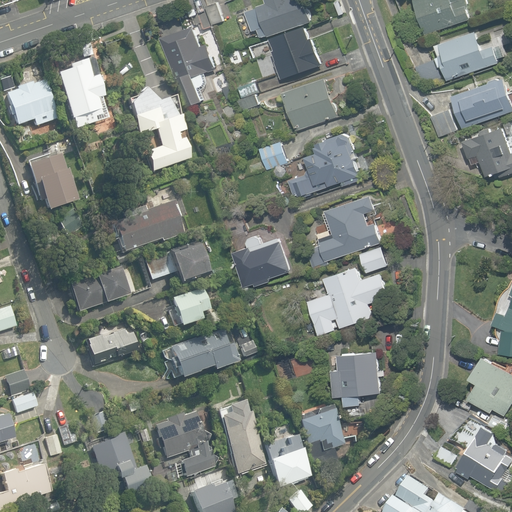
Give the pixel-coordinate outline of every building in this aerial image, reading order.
[(206,7),(213,26),(224,22),(223,19),(231,17),(225,0),(206,7)] [(260,29),(262,37),(269,35),(269,37),(313,22),(308,8),(313,7),(310,0),(266,0),(268,4),(249,12),(254,31),(260,29)] [(413,0),(426,34),(471,19),(467,7),(469,6),(467,0),(413,0)] [(338,4),(342,13),(346,11),(342,2),(338,4)] [(183,95),(187,107),(205,101),(202,91),(206,88),(209,83),(208,79),(206,73),(216,70),(227,99),(238,96),(225,60),(216,64),(215,64),(208,44),(202,47),(195,26),(163,38),(180,87),(177,88),(180,96),(183,95)] [(275,61),(281,79),(323,65),(313,36),(309,37),(305,27),(271,38),(275,50),(273,51),(277,61),(275,61)] [(482,50),(476,32),(435,45),(439,57),(436,58),(439,68),(443,67),(447,80),(500,62),(498,58),(507,55),(503,46),(495,49),(494,46),(482,50)] [(415,68),(425,89),(443,80),(434,59),(415,68)] [(80,121),(82,126),(95,122),(93,116),(100,114),(99,110),(101,109),(96,99),(103,96),(90,60),(87,60),(66,66),(68,70),(55,74),(69,119),(71,119),(73,124),(80,121)] [(0,77),(0,90),(4,90),(16,85),(12,73),(4,76),(0,77)] [(285,92),(298,130),(340,115),(327,78),(285,92)] [(511,92),(510,93),(505,78),(500,80),(497,78),(491,81),(489,83),(452,96),(463,128),(511,111),(511,92)] [(32,119),(35,126),(51,120),(48,114),(55,111),(44,80),(32,84),(31,82),(15,87),(16,89),(4,93),(15,125),(32,119)] [(240,87),(244,98),(262,91),(258,80),(240,87)] [(144,151),(151,172),(189,159),(182,139),(178,140),(175,133),(185,129),(180,116),(175,117),(164,99),(155,101),(142,88),(128,103),(133,118),(138,134),(152,129),(158,146),(144,151)] [(239,100),(243,110),(261,104),(257,94),(239,100)] [(431,117),(439,138),(458,131),(450,110),(431,117)] [(498,172),(500,178),(511,173),(511,148),(504,128),(495,131),(493,126),(482,130),(483,135),(464,141),(473,165),(481,162),(486,176),(498,172)] [(236,139),(239,140),(243,139),(244,135),(243,131),(239,130),(236,131),(234,135),(235,139),(236,139)] [(299,193),(300,196),(342,182),(344,186),(360,180),(359,176),(360,176),(355,159),(359,158),(352,137),(346,133),(314,144),(317,153),(305,157),(310,172),(290,179),(295,194),(299,193)] [(277,174),(282,176),(286,175),(289,170),(287,166),(283,164),(289,162),(282,141),(261,149),(268,169),(278,166),(277,169),(276,170),(277,174)] [(40,192),(46,210),(76,200),(59,149),(25,161),(36,193),(40,192)] [(282,197),(286,206),(293,203),(289,194),(282,197)] [(308,249),(315,269),(330,263),(329,260),(383,242),(376,222),(370,224),(366,213),(377,209),(372,195),(326,211),(334,233),(320,237),(322,241),(321,242),(321,244),(308,249)] [(117,238),(122,252),(161,239),(161,241),(182,234),(178,222),(181,220),(174,199),(144,209),(142,204),(125,210),(127,218),(109,224),(114,239),(117,238)] [(55,217),(68,235),(83,225),(71,207),(55,217)] [(223,218),(230,237),(250,231),(243,211),(223,218)] [(234,252),(245,287),(255,283),(256,286),(271,280),(271,278),(293,270),(282,240),(269,245),(268,241),(263,243),(261,237),(257,235),(250,238),(247,242),(249,247),(236,251),(234,252)] [(174,271),(178,281),(206,272),(195,241),(142,260),(149,280),(174,271)] [(361,253),(368,272),(388,265),(382,246),(361,253)] [(68,284),(77,311),(129,294),(120,266),(68,284)] [(309,301),(320,334),(338,328),(335,319),(339,318),(342,327),(375,315),(371,303),(390,296),(382,272),(362,279),(358,266),(326,277),(331,293),(309,301)] [(169,298),(179,326),(200,319),(198,312),(208,309),(201,287),(169,298)] [(501,351),(511,352),(511,289),(510,295),(511,295),(511,301),(507,314),(499,311),(493,324),(503,329),(501,351)] [(0,308),(0,330),(15,326),(8,306),(0,308)] [(202,315),(206,325),(216,321),(213,311),(202,315)] [(358,324),(360,331),(370,328),(368,321),(358,324)] [(174,366),(178,378),(210,367),(211,371),(238,361),(226,327),(168,347),(171,356),(168,357),(171,367),(174,366)] [(83,340),(93,367),(137,351),(129,331),(123,333),(121,329),(111,333),(111,334),(102,338),(101,334),(83,340)] [(346,395),(346,405),(362,403),(365,403),(365,393),(383,392),(380,350),(340,353),(341,369),(333,369),(336,396),(346,395)] [(494,407),(505,415),(511,403),(511,371),(485,355),(471,377),(475,379),(473,392),(470,397),(491,411),(494,407)] [(9,396),(28,390),(22,370),(2,376),(9,396)] [(11,400),(16,413),(35,406),(30,393),(11,400)] [(217,418),(236,473),(265,463),(247,411),(244,412),(240,399),(223,405),(224,406),(213,410),(216,418),(217,418)] [(316,409),(315,412),(314,414),(310,416),(305,412),(299,414),(297,420),(296,421),(313,468),(336,460),(332,448),(343,444),(343,442),(354,442),(340,422),(336,424),(329,404),(316,409)] [(178,461),(183,477),(217,465),(214,455),(212,456),(203,431),(200,432),(193,411),(182,415),(180,412),(164,418),(165,421),(153,425),(157,437),(153,438),(157,449),(160,448),(164,458),(186,450),(189,457),(178,461)] [(89,416),(95,433),(107,428),(101,412),(89,416)] [(0,442),(13,439),(5,414),(0,415),(0,442)] [(511,485),(511,470),(508,468),(511,460),(511,459),(505,454),(508,449),(496,442),(499,435),(485,428),(487,424),(471,414),(450,437),(469,448),(456,470),(470,478),(471,476),(494,490),(502,493),(507,484),(511,485)] [(495,414),(488,424),(505,435),(511,425),(495,414)] [(56,427),(64,446),(75,441),(68,423),(56,427)] [(139,431),(142,443),(148,442),(145,429),(139,431)] [(119,476),(126,497),(151,488),(140,458),(133,461),(123,432),(119,433),(89,444),(101,478),(113,473),(115,478),(119,476)] [(44,438),(49,455),(60,452),(55,434),(44,438)] [(267,459),(276,487),(309,475),(298,445),(297,445),(293,434),(283,437),(285,443),(282,444),(279,438),(263,443),(268,459),(267,459)] [(435,456),(453,466),(459,455),(441,445),(435,456)] [(0,492),(0,511),(26,503),(25,498),(34,495),(35,497),(49,492),(40,464),(20,471),(19,467),(0,473),(0,475),(5,491),(0,492)] [(411,475),(397,494),(412,505),(426,485),(411,475)] [(188,490),(196,511),(232,511),(233,511),(228,499),(235,497),(229,479),(210,486),(209,482),(188,490)] [(284,501),(295,511),(302,511),(310,505),(295,490),(284,501)] [(410,511),(465,511),(467,510),(441,494),(436,502),(424,494),(420,501),(415,509),(413,507),(410,511)]
